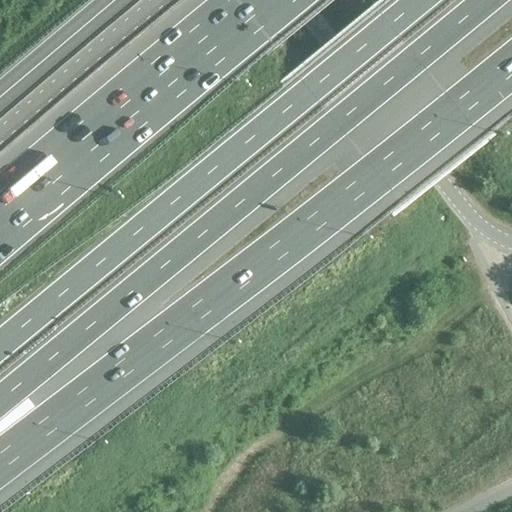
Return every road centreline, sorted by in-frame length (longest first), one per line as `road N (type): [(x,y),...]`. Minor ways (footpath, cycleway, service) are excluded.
road 1 (motorway): [(0,459),(511,64)]
road 2 (motorway): [(0,400),(486,0)]
road 3 (motorway): [(419,0),(0,345)]
road 4 (motorway): [(263,0),(0,216)]
road 5 (unclassified): [(290,0),(458,206),(511,247)]
road 6 (unclassified): [(0,133),(159,0)]
